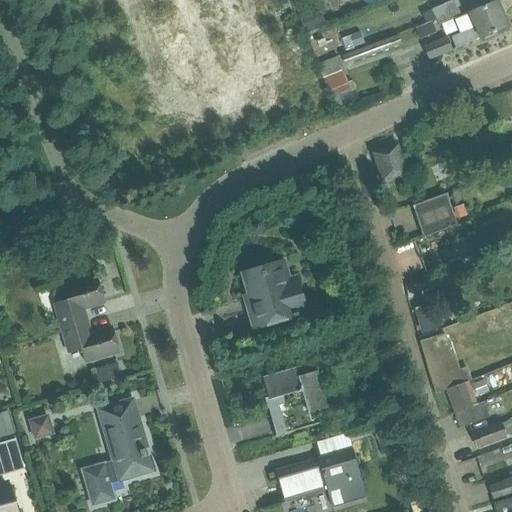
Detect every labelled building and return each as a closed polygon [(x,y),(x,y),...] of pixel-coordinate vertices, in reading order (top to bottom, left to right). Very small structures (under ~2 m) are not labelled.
[(438,25),(461,14),(455,1),(432,12),(438,25)] [(461,35),(451,38),(456,49),(483,38),(484,41),(497,36),(496,33),(508,28),(497,2),(479,10),(469,14),(455,20),(461,35)] [(318,8),(299,16),(307,34),(326,26),(318,8)] [(432,22),(415,28),(420,40),(437,33),(432,22)] [(360,32),(349,37),(354,48),(364,44),(360,32)] [(429,60),(452,51),(446,38),(424,47),(429,60)] [(338,56),(317,65),(337,112),(345,109),(340,97),(356,90),(353,81),(348,82),(338,56)] [(475,105),(483,127),(511,117),(511,111),(506,94),(475,105)] [(373,154),(382,182),(407,174),(398,146),(373,154)] [(447,195),(413,207),(423,239),(458,228),(447,195)] [(52,252),(57,266),(71,261),(66,247),(52,252)] [(284,282),(280,268),(264,272),(263,269),(243,275),(253,307),(248,308),(255,330),(299,317),(298,314),(306,312),(296,279),(284,282)] [(54,305),(62,330),(87,322),(84,310),(105,304),(97,278),(63,288),(67,301),(54,305)] [(85,364),(100,360),(119,354),(112,328),(91,334),(87,322),(62,330),(68,353),(80,350),(85,364)] [(364,326),(351,331),(355,343),(368,339),(364,326)] [(435,395),(446,391),(468,383),(472,381),(467,368),(460,370),(455,355),(451,356),(445,336),(420,343),(435,395)] [(118,364),(93,371),(98,385),(122,378),(118,364)] [(309,414),(327,408),(317,372),(298,378),(295,369),(262,378),(268,398),(264,399),(267,410),(278,407),(286,434),(275,437),(276,438),(313,427),(309,414)] [(483,381),(473,385),(478,396),(488,392),(483,381)] [(477,406),(468,383),(446,391),(454,414),(477,406)] [(102,385),(89,389),(91,396),(97,395),(99,402),(107,400),(102,385)] [(98,410),(113,461),(106,463),(106,462),(80,470),(92,510),(117,502),(112,484),(119,482),(153,472),(147,450),(144,450),(141,440),(144,439),(133,400),(98,410)] [(483,404),(477,406),(454,414),(460,429),(488,418),(483,404)] [(0,437),(11,436),(7,411),(0,411),(0,437)] [(30,422),(34,440),(52,435),(47,417),(30,422)] [(501,422),(471,434),(476,449),(507,438),(501,422)] [(382,429),(374,431),(377,441),(385,438),(382,429)] [(314,441),(318,453),(349,444),(345,432),(314,441)] [(0,445),(0,477),(24,470),(16,441),(0,445)] [(285,503),(326,491),(332,508),(367,498),(352,448),(275,471),(285,503)] [(502,448),(476,458),(482,473),(508,463),(502,448)] [(511,480),(508,481),(489,487),(493,502),(511,496),(511,480)] [(0,511),(14,511),(12,503),(7,486),(0,488),(0,511)] [(511,511),(511,498),(494,504),(496,511),(511,511)]
